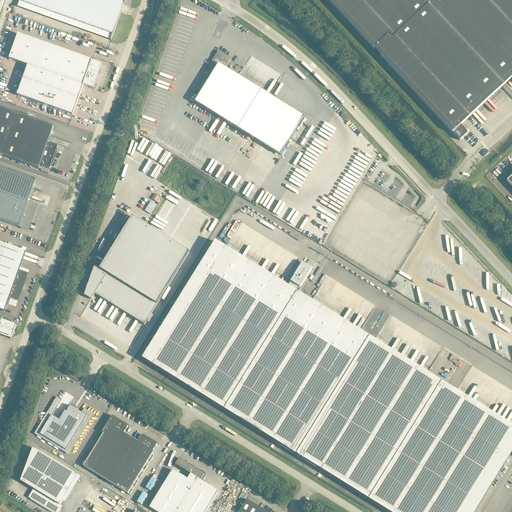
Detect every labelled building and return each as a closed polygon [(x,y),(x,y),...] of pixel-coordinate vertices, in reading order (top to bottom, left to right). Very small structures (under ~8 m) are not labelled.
[(111,41),(124,5),(125,0),(20,0),(20,2),(113,35),(111,40),(111,41)] [(511,0),(328,0),(374,49),(374,50),(374,49),(381,57),(452,133),(453,133),(460,141),(468,133),(461,125),(511,77),(511,0)] [(73,116),(83,86),(93,90),(102,65),(92,61),(92,60),(18,34),(9,59),(28,66),(17,96),(73,116)] [(213,74),(195,103),(280,156),(304,117),(289,108),(285,106),(236,75),(232,73),(233,73),(225,68),(231,59),(218,51),(207,70),(213,74)] [(48,144),(54,127),(0,107),(0,155),(39,170),(40,165),(42,166),(42,167),(50,169),(50,168),(51,167),(52,165),(53,164),(54,162),(54,161),(55,160),(55,158),(56,157),(56,156),(56,154),(57,153),(57,151),(57,149),(58,148),(57,148),(58,147),(50,144),(50,145),(48,144)] [(0,221),(18,228),(18,227),(27,230),(36,207),(26,204),(35,180),(0,167),(0,221)] [(151,202),(145,211),(151,215),(157,205),(151,202)] [(388,232),(387,230),(356,212),(352,217),(351,216),(351,214),(344,213),(339,221),(345,220),(345,218),(350,219),(347,231),(343,232),(351,241),(343,243),(342,239),(340,243),(344,244),(348,243),(341,249),(339,246),(338,249),(342,250),(336,251),(391,284),(410,251),(396,248),(393,255),(391,245),(396,244),(386,232),(388,232)] [(92,300),(95,295),(144,325),(189,253),(132,217),(100,269),(95,266),(84,296),(92,300)] [(0,310),(4,311),(9,298),(17,301),(19,298),(19,299),(27,276),(26,276),(28,273),(19,270),(25,252),(0,242),(0,310)] [(294,290),(288,287),(215,242),(143,359),(388,511),(474,511),(511,452),(511,426),(432,376),(294,290)] [(296,286),(300,288),(312,269),(302,263),(291,282),(292,283),(290,287),(288,286),(288,287),(294,290),(296,286)] [(0,333),(10,337),(10,339),(15,326),(0,320),(0,333)] [(47,423),(40,435),(66,451),(87,416),(82,413),(71,406),(70,406),(69,408),(67,412),(65,411),(60,420),(52,415),(47,423)] [(94,449),(83,466),(130,495),(131,494),(130,494),(133,491),(131,490),(131,488),(133,486),(135,487),(136,486),(138,482),(136,481),(137,480),(136,480),(138,477),(140,478),(141,478),(141,477),(143,474),(141,473),(142,471),(143,469),(146,470),(146,469),(148,465),(146,464),(147,463),(148,460),(149,460),(151,461),(153,457),(151,456),(152,454),(153,452),(154,452),(154,451),(153,451),(154,449),(155,449),(156,446),(157,444),(158,445),(158,444),(152,440),(151,442),(149,440),(149,439),(143,435),(140,439),(138,442),(124,433),(125,431),(126,431),(127,428),(128,427),(128,426),(129,427),(127,425),(119,420),(118,420),(112,416),(111,418),(102,433),(103,434),(96,446),(94,449)] [(29,498),(51,511),(59,511),(62,507),(63,507),(60,505),(78,475),(33,448),(20,481),(34,489),(29,498)] [(204,474),(184,461),(179,458),(178,461),(175,465),(191,474),(188,479),(173,470),(150,508),(156,511),(205,511),(218,491),(200,480),(204,474)] [(90,483),(72,511),(122,511),(127,505),(90,483)] [(266,511),(247,500),(239,511),(266,511)]
